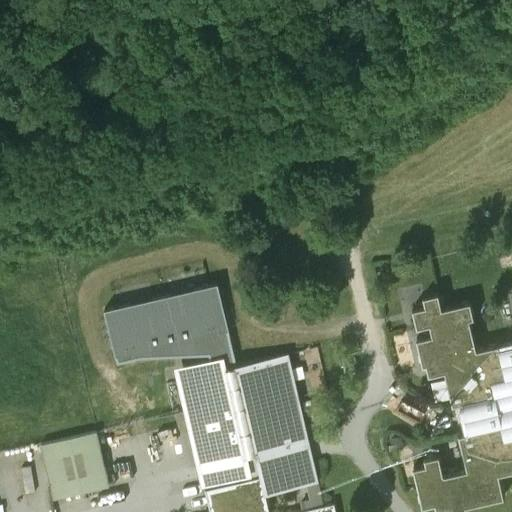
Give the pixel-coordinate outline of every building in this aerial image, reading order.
[(209,354),(213,371),(238,365),(218,282),(104,308),(118,363),(142,357),(209,354)] [(511,343),(500,346),(499,342),(478,347),(470,317),(475,316),(471,299),(443,306),(442,303),(445,303),(443,296),(441,296),(439,291),(424,294),(426,304),(413,307),(418,326),(431,323),(433,333),(417,337),(421,353),(419,354),(420,361),(423,361),(424,364),(427,363),(430,374),(445,370),(453,404),(463,401),(469,428),(460,431),(468,466),(446,471),(445,470),(440,451),(425,454),(427,461),(414,463),(421,492),(418,493),(420,500),(422,499),(423,503),(436,500),(438,507),(451,504),(452,511),(469,507),(468,503),(506,494),(500,471),(511,468),(511,343)] [(238,365),(213,371),(179,378),(206,488),(261,474),(266,493),(316,481),(287,354),(238,365)] [(97,430),(42,442),(55,497),(110,485),(97,430)] [(211,511),(337,511),(335,501),(289,511),(271,511),(266,493),(261,474),(206,488),(211,511)]
